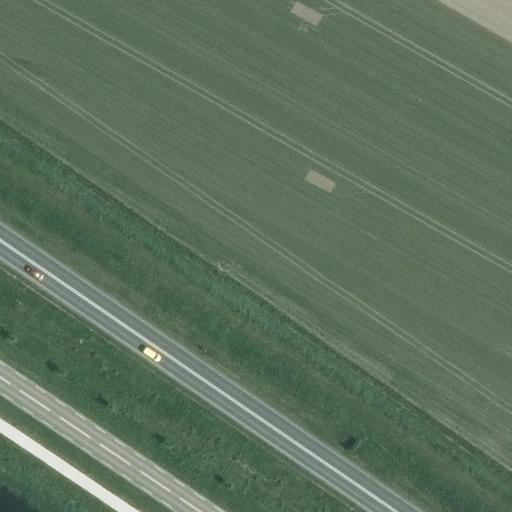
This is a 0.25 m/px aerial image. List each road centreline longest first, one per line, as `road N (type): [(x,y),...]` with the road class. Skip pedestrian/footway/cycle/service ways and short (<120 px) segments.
road 1 (trunk): [(394,511),(0,241)]
road 2 (secondary): [(199,511),(0,377)]
